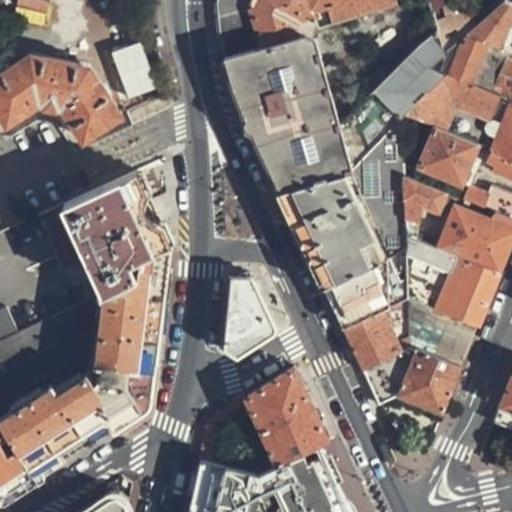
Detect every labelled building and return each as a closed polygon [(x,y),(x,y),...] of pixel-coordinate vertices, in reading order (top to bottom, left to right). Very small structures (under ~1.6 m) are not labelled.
[(18,0),(16,18),(44,21),(47,0),(18,0)] [(215,0),(219,36),(224,56),(263,47),(296,38),(292,23),(296,17),(310,12),(306,0),(215,0)] [(397,0),(396,0),(306,0),(310,12),(296,17),(292,23),(296,38),(311,35),(318,25),(397,0)] [(511,52),(511,2),(506,0),(501,0),(477,24),(465,34),(511,52)] [(477,24),(474,11),(437,29),(438,31),(445,52),(452,46),(465,34),(477,24)] [(402,115),(441,74),(432,64),(441,56),(445,52),(438,31),(414,48),(344,116),(337,118),(349,170),(402,115)] [(511,52),(465,34),(452,46),(458,48),(454,61),(441,56),(432,64),(511,95),(511,52)] [(279,191),(349,170),(337,118),(314,35),(311,35),(296,38),(263,47),(224,56),(238,102),(244,115),(252,131),(279,191)] [(127,98),(156,88),(139,41),(110,52),(127,98)] [(0,73),(0,108),(9,122),(46,98),(47,99),(46,101),(60,104),(61,101),(85,138),(122,114),(89,64),(33,51),(0,73)] [(511,95),(432,64),(441,74),(402,115),(433,127),(434,127),(486,149),(511,158),(511,95)] [(316,267),(325,286),(406,248),(406,232),(404,173),(402,115),(349,170),(279,191),(316,267)] [(511,158),(486,149),(434,127),(420,164),(472,185),(484,156),(494,159),(490,169),(511,177),(511,158)] [(63,268),(90,264),(102,293),(105,292),(140,276),(134,263),(172,243),(138,169),(63,203),(62,202),(39,212),(63,268)] [(404,173),(406,232),(417,237),(425,205),(440,211),(447,189),(404,173)] [(511,190),(495,184),(492,192),(478,187),(476,192),(467,188),(465,196),(497,209),(511,214),(511,190)] [(499,269),(511,237),(511,214),(497,209),(493,219),(457,206),(441,246),(499,269)] [(499,269),(441,246),(417,237),(406,232),(406,248),(408,296),(463,319),(477,325),(489,296),(499,269)] [(90,443),(148,407),(150,404),(151,400),(172,243),(134,263),(140,276),(105,292),(103,304),(98,338),(94,338),(92,356),(87,356),(85,368),(55,387),(52,382),(0,415),(0,419),(2,422),(28,465),(82,431),(90,443)] [(343,326),(383,308),(408,296),(406,248),(325,286),(334,306),(343,326)] [(227,316),(224,347),(237,355),(274,330),(275,324),(252,275),(231,275),(227,316)] [(0,371),(55,342),(95,304),(103,304),(105,292),(102,293),(96,296),(17,332),(0,338),(0,371)] [(5,306),(0,307),(0,338),(17,332),(5,306)] [(383,308),(343,326),(353,346),(363,368),(412,345),(411,344),(411,336),(399,341),(383,308)] [(413,309),(415,330),(453,346),(455,341),(425,327),(424,313),(413,309)] [(459,327),(474,333),(477,325),(463,319),(459,327)] [(464,358),(467,351),(453,346),(415,330),(411,344),(462,364),(464,358)] [(441,415),(462,364),(411,344),(412,345),(396,395),(441,415)] [(248,394),(268,437),(274,451),(262,461),(266,469),(317,442),(327,436),(294,364),(248,394)] [(511,374),(494,419),(511,426),(511,374)] [(209,420),(201,457),(226,462),(237,401),(209,420)] [(39,482),(28,465),(2,422),(0,423),(0,498),(4,504),(39,482)] [(201,457),(188,511),(351,511),(317,442),(266,469),(226,462),(201,457)] [(111,496),(85,511),(126,511),(127,508),(127,506),(126,503),(125,501),(119,497),(117,496),(114,495),(111,496)]
